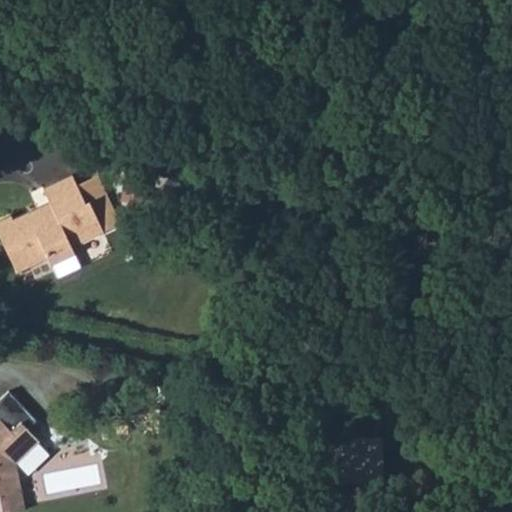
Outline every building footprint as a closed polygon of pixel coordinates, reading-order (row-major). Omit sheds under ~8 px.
[(157,184),(133,179),(129,195),(153,201),(157,184)] [(40,218),(36,208),(10,216),(8,210),(0,212),(0,244),(8,268),(40,258),(43,266),(68,257),(66,250),(98,240),(86,207),(82,208),(73,180),(42,190),(47,204),(51,215),(40,218)] [(47,204),(36,208),(40,218),(51,215),(47,204)] [(26,420),(0,392),(0,511),(10,511),(17,511),(7,462),(31,439),(19,427),(26,420)] [(157,405),(144,405),(143,432),(156,432),(157,405)] [(351,439),(328,439),(329,471),(334,471),(353,470),(353,475),(382,474),(381,435),(351,435),(351,439)]
